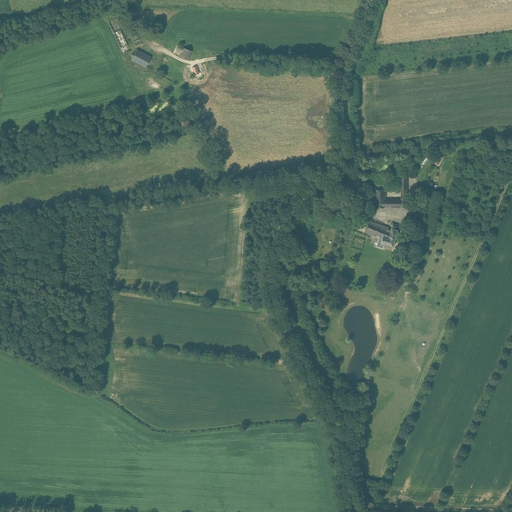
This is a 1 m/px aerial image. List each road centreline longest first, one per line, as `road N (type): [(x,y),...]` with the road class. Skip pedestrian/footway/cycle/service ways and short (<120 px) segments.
road 1 (unclassified): [(354,511),(332,412),(268,273),(280,228),(345,148),(344,65),(370,0)]
road 2 (track): [(511,170),(367,507)]
road 3 (track): [(242,182),(105,203),(88,395)]
road 4 (track): [(367,507),(495,511)]
